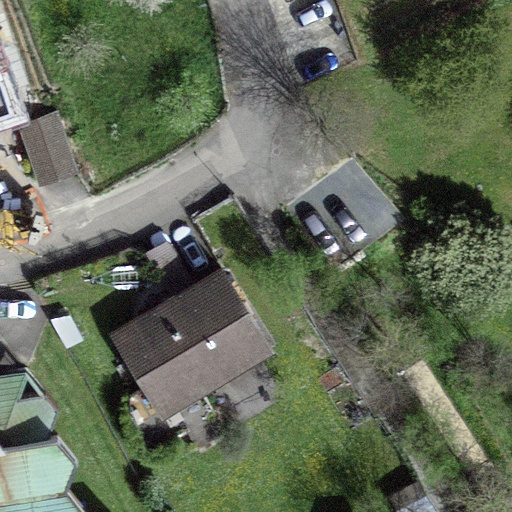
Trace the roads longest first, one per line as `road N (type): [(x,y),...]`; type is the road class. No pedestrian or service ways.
road 1 (residential): [(0,254),(89,224),(228,160)]
road 2 (residential): [(238,0),(252,48),(228,160)]
